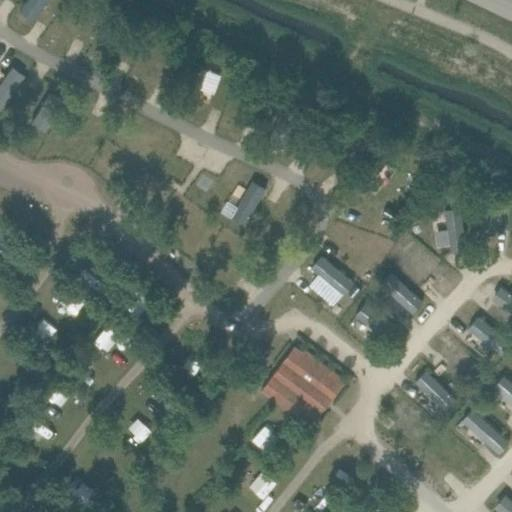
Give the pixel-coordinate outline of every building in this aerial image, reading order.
[(66,6),(44,37),(60,48),(83,17),(66,6)] [(144,52),(125,86),(142,96),(161,62),(144,52)] [(12,56),(0,71),(0,94),(5,98),(28,67),(12,56)] [(199,73),(181,107),(199,116),(217,82),(199,73)] [(240,85),(224,119),(243,128),(258,93),(240,85)] [(103,105),(98,114),(108,119),(113,111),(103,105)] [(290,108),(275,143),(293,151),(309,116),(290,108)] [(95,118),(76,151),(94,161),(113,128),(95,118)] [(331,173),(352,141),(335,130),(314,162),(331,173)] [(134,131),(113,163),(130,174),(150,142),(134,131)] [(374,150),(349,179),(364,192),(389,163),(374,150)] [(203,173),(198,181),(207,187),(212,179),(203,173)] [(251,175),(229,206),(246,218),(268,187),(251,175)] [(457,193),(448,195),(450,205),(459,203),(457,193)] [(476,194),(479,232),(495,231),(493,193),(476,194)] [(387,204),(381,212),(390,218),(396,210),(387,204)] [(216,224),(181,207),(172,224),(206,242),(216,224)] [(445,212),(450,250),(466,247),(461,210),(445,212)] [(272,258),(239,237),(229,254),(261,275),(272,258)] [(403,257),(432,282),(442,270),(413,245),(403,257)] [(354,280),(325,255),(312,270),(341,295),(354,280)] [(511,293),(502,288),(493,302),(511,312),(511,293)] [(261,385),(310,421),(341,380),(292,344),(261,385)] [(461,400),(434,373),(422,385),(449,411),(461,400)] [(511,378),(500,390),(511,401),(511,378)] [(429,428),(402,401),(390,413),(418,439),(429,428)] [(506,436),(478,409),(467,421),(494,448),(506,436)] [(476,466),(448,439),(437,451),(464,477),(476,466)] [(511,511),(511,501),(503,493),(492,505),(498,511),(511,511)] [(386,499),(373,511),(396,511),(398,510),(386,499)]
